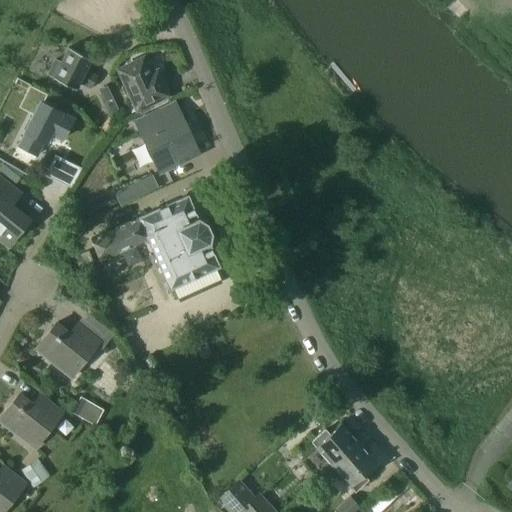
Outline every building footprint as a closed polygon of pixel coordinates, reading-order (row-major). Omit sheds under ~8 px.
[(93,88),(100,76),(87,69),(92,58),(70,47),(54,77),(77,89),(80,82),(93,88)] [(159,72),(152,75),(145,59),(120,70),(141,115),(170,101),(168,97),(170,96),(159,72)] [(105,90),(116,114),(127,108),(116,85),(105,90)] [(65,133),(73,119),(41,102),(26,131),(18,146),(37,156),(45,141),(46,141),(53,127),(65,133)] [(134,121),(155,165),(159,174),(200,156),(193,141),(196,140),(188,122),(185,124),(175,102),(134,121)] [(55,155),(45,175),(52,179),(62,159),(55,155)] [(0,240),(8,247),(30,220),(11,205),(21,193),(0,176),(0,240)] [(207,243),(210,235),(205,224),(197,221),(186,197),(90,239),(98,259),(146,238),(168,289),(173,287),(178,299),(221,280),(216,268),(217,267),(207,243)] [(98,273),(88,251),(74,257),(83,280),(98,273)] [(72,377),(101,341),(83,327),(75,336),(58,322),(39,344),(61,362),(59,366),(72,377)] [(34,448),(63,413),(45,398),(37,407),(20,393),(2,415),(24,433),(20,437),(34,448)] [(104,410),(87,402),(79,417),(96,426),(104,410)] [(334,467),(360,443),(343,423),(330,435),(326,430),(312,442),(334,467)] [(360,443),(334,467),(355,491),(369,479),(365,475),(378,463),(360,443)] [(23,472),(33,487),(48,476),(38,462),(23,472)] [(0,511),(2,511),(26,483),(8,469),(1,478),(0,477),(0,511)] [(254,496),(239,479),(216,499),(227,511),(276,511),(258,492),(254,496)] [(334,511),(355,511),(360,508),(349,496),(333,510),(334,511)]
